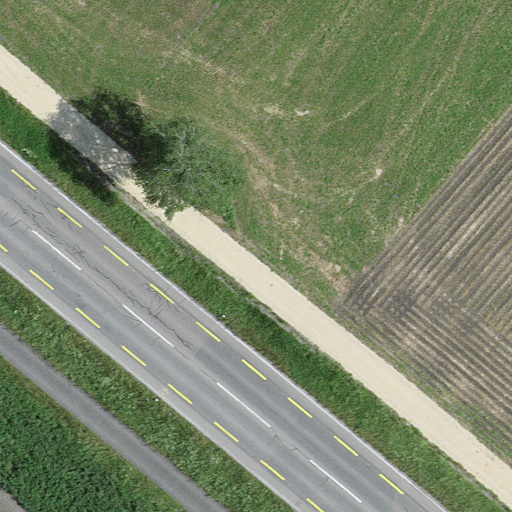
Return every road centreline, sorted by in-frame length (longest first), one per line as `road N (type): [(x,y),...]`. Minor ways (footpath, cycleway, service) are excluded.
road 1 (track): [(0,65),(511,490)]
road 2 (primary): [(372,511),(0,203)]
road 3 (track): [(207,511),(0,339)]
